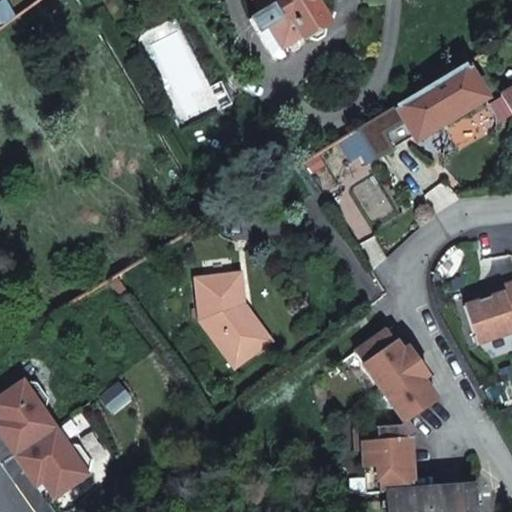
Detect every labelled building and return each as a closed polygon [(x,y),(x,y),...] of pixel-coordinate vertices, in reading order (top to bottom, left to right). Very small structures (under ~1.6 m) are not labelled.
[(116,0),(101,0),(116,26),(127,19),(116,0)] [(253,0),(262,13),(251,20),(258,33),(269,26),(282,48),(303,35),(305,39),(310,36),(313,40),(318,41),(326,36),(327,32),(324,27),(329,25),(313,0),(253,0)] [(415,96),(341,141),(351,159),(369,148),(376,160),(416,136),(419,139),(487,98),(467,66),(415,96)] [(235,105),(224,82),(207,91),(218,113),(235,105)] [(511,88),(500,95),(511,114),(511,88)] [(241,273),(196,278),(200,322),(235,369),(272,342),(244,304),(239,304),(238,296),(243,295),(241,273)] [(488,297),(464,306),(477,344),(511,332),(511,283),(486,292),(488,297)] [(404,353),(389,331),(357,353),(405,424),(406,425),(409,423),(438,403),(423,381),(404,353)] [(429,377),(410,349),(404,353),(423,381),(429,377)] [(377,431),(356,432),(356,452),(364,452),(364,444),(410,441),(417,435),(409,423),(406,425),(405,424),(400,427),(377,428),(377,431)] [(364,444),(364,452),(366,496),(389,495),(413,493),(410,441),(364,444)] [(413,493),(389,495),(389,511),(475,511),(474,488),(413,493)]
